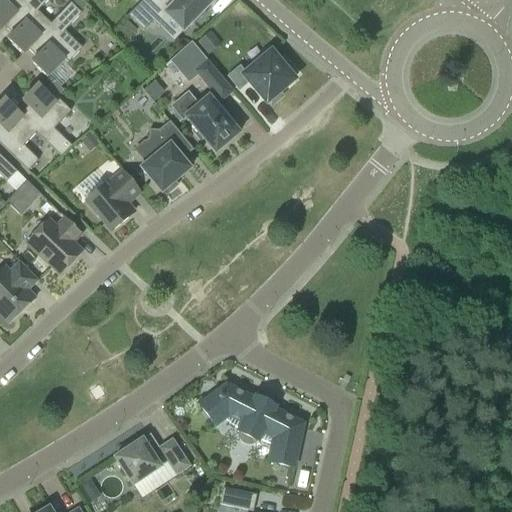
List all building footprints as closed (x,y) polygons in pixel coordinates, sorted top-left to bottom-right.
[(0,0),(0,31),(3,28),(27,3),(23,0),(0,0)] [(49,0),(30,0),(27,3),(3,28),(12,36),(6,41),(22,57),(27,51),(51,26),(37,13),(49,0)] [(75,0),(70,5),(71,6),(79,15),(86,8),(78,0),(75,0)] [(202,17),(205,15),(203,13),(211,4),(206,0),(143,0),(126,17),(142,32),(152,23),(158,29),(168,19),(182,33),(191,25),(193,27),(195,24),(197,22),(200,19),(202,17)] [(30,64),(46,80),(62,63),(65,66),(79,53),(61,36),(78,18),(68,8),(51,26),(27,51),(36,59),(30,64)] [(196,44),(204,54),(218,42),(210,33),(196,44)] [(238,69),(227,79),(238,91),(247,83),(265,105),(293,82),(291,80),(296,76),(284,62),(279,65),(270,54),(244,76),(238,69)] [(232,94),(206,63),(194,73),(219,104),(232,94)] [(54,102),(56,100),(63,93),(59,90),(52,83),(43,92),(51,100),(54,102)] [(70,113),(56,100),(53,103),(36,87),(21,103),(27,108),(19,116),(19,117),(36,134),(61,158),(71,148),(53,131),(70,113)] [(239,135),(208,98),(197,107),(187,95),(171,108),(182,122),(184,119),(194,131),(192,133),(199,142),(202,140),(214,155),(239,135)] [(3,101),(0,104),(0,146),(27,173),(37,163),(22,148),(36,134),(19,117),(19,116),(3,101)] [(199,160),(168,122),(157,131),(147,131),(146,140),(133,151),(144,164),(138,169),(159,194),(161,192),(164,195),(175,186),(172,183),(189,169),(179,158),(189,150),(198,161),(199,160)] [(80,142),(87,150),(96,143),(89,135),(80,142)] [(0,178),(6,184),(16,173),(0,158),(0,178)] [(140,194),(121,172),(84,203),(110,234),(129,218),(122,209),(140,194)] [(25,182),(18,191),(31,203),(39,195),(25,182)] [(26,245),(59,276),(77,257),(68,249),(81,236),(64,219),(55,228),(48,222),(26,245)] [(0,316),(8,325),(34,300),(27,293),(37,283),(18,264),(8,273),(4,269),(0,272),(0,316)] [(252,446),(255,445),(256,443),(257,444),(258,441),(271,446),(267,464),(293,469),(302,425),(274,411),(275,409),(255,399),(254,401),(225,386),(199,406),(214,428),(224,420),(228,426),(238,431),(237,434),(239,434),(237,437),(239,441),(242,444),(246,446),(249,447),(252,446)] [(190,468),(172,440),(150,454),(141,441),(113,459),(132,487),(167,465),(175,478),(190,468)] [(90,490),(92,484),(90,480),(80,486),(84,494),(90,490)] [(246,511),(252,511),(256,497),(222,490),(219,506),(246,511)]
